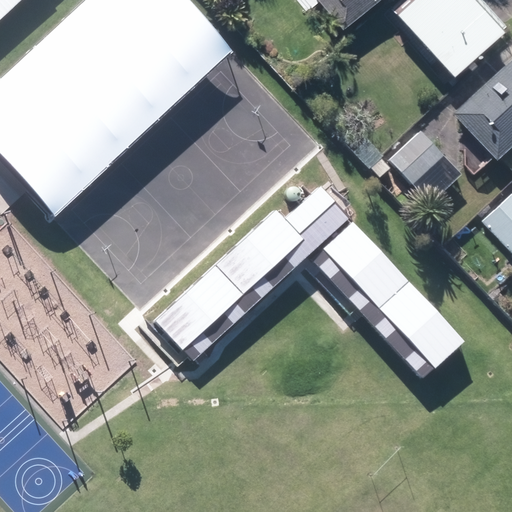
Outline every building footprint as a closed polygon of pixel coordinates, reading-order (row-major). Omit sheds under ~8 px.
[(89,0),(0,83),(0,162),(50,216),(228,50),(181,0),(89,0)] [(0,0),(0,16),(17,0),(0,0)] [(307,0),(332,30),(366,0),(307,0)] [(499,23),(477,0),(398,0),(385,12),(442,75),(499,23)] [(511,141),(511,57),(449,119),(491,162),(511,141)] [(457,179),(415,133),(382,163),(386,167),(424,209),(457,179)] [(282,215),(272,204),(152,317),(180,347),(181,345),(192,356),(343,215),(329,200),(331,198),(316,183),(282,215)] [(511,194),(507,190),(472,223),(505,257),(511,250),(511,194)] [(461,337),(351,218),(310,256),(361,312),(419,374),(461,337)]
